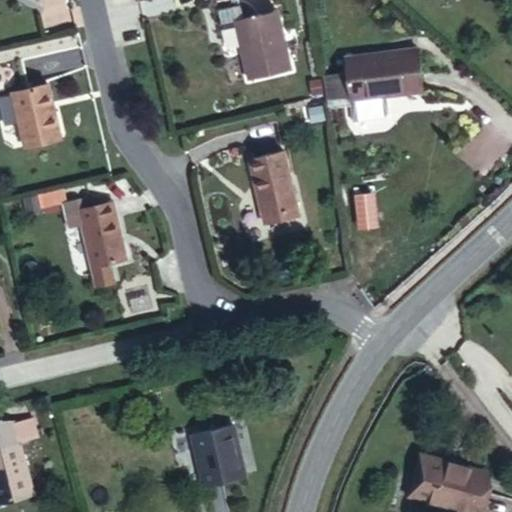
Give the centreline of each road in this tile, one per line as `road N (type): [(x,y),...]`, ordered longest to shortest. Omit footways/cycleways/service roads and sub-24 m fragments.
road 1 (residential): [(90,0),(130,153),(183,211),(209,328)]
road 2 (residential): [(209,328),(0,379)]
road 3 (tertiary): [(388,339),(311,481),(305,511)]
road 4 (residential): [(209,328),(328,310),(388,339)]
road 5 (tertiary): [(511,214),(388,339)]
